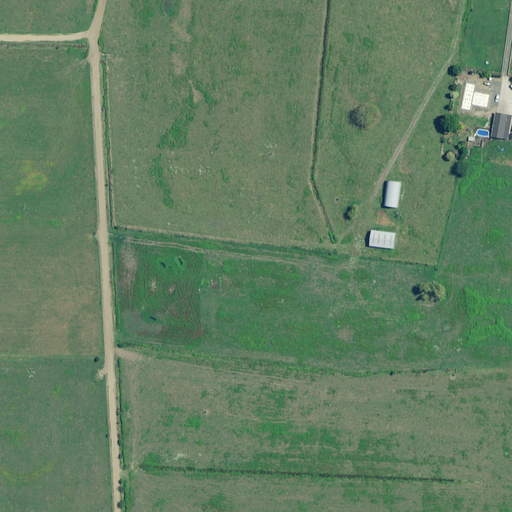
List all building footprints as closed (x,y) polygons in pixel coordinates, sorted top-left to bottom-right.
[(479,91),(466,88),(462,110),(489,115),(490,105),(487,104),(489,91),(479,90),(479,91)] [(508,115),(497,113),(492,137),(503,139),(508,115)] [(400,183),(388,181),(384,206),(397,208),(400,183)] [(396,233),(372,231),(370,246),(394,249),(396,233)] [(381,292),(376,296),(382,304),(387,300),(381,292)]
